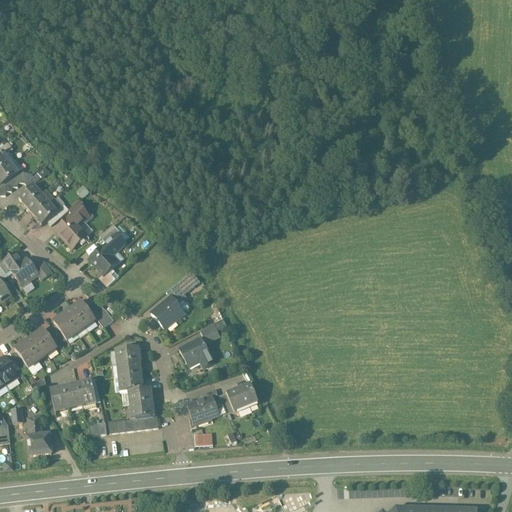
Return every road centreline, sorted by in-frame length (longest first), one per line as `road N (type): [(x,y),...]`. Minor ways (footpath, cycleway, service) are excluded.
road 1 (secondary): [(511,465),(259,468),(0,494)]
road 2 (residential): [(180,451),(176,400),(162,382),(156,346),(81,283)]
